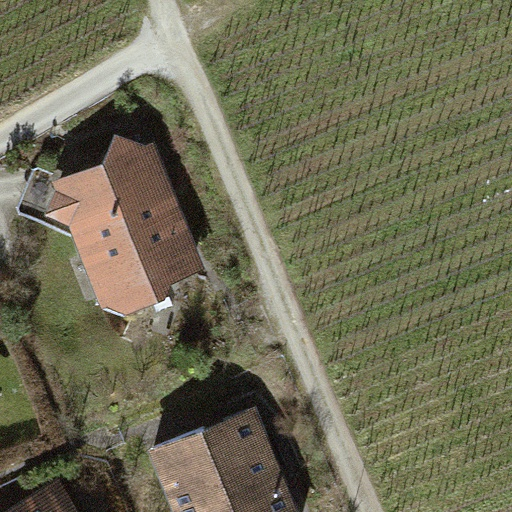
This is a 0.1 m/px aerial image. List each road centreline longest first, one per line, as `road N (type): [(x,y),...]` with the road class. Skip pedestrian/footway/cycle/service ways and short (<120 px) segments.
road 1 (track): [(162,0),(365,511)]
road 2 (residential): [(177,42),(0,141)]
